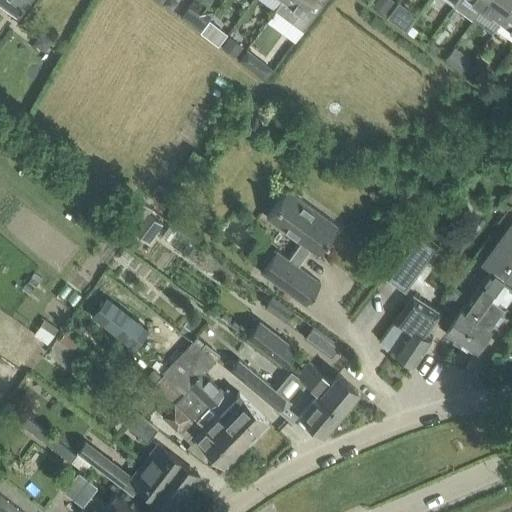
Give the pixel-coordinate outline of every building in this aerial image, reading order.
[(0,0),(0,3),(18,17),(31,0),(0,0)] [(165,0),(163,3),(172,10),(177,3),(176,0),(165,0)] [(281,0),(275,9),(303,30),(325,0),(281,0)] [(376,0),(374,4),(385,13),(395,0),(376,0)] [(458,0),(455,5),(474,19),(482,7),(487,0),(458,0)] [(511,0),(487,0),(482,7),(501,21),(511,6),(511,0)] [(511,6),(501,21),(511,29),(511,6)] [(188,7),(181,17),(200,31),(207,21),(188,7)] [(409,13),(400,26),(406,31),(416,18),(409,13)] [(207,21),(200,31),(218,45),(228,33),(209,18),(207,21)] [(412,24),(407,32),(414,36),(419,29),(412,24)] [(229,38),(223,46),(236,55),(241,48),(229,38)] [(431,38),(425,45),(437,53),(442,46),(431,38)] [(456,45),(446,59),(454,65),(464,51),(456,45)] [(245,50),(238,60),(248,67),(255,57),(245,50)] [(483,86),(483,87),(502,101),(509,91),(490,77),(483,86)] [(511,179),(501,193),(511,201),(511,179)] [(288,258),(276,249),(260,271),(305,303),(320,282),(298,266),(310,248),(317,253),(337,225),(286,188),(266,216),(300,241),(288,258)] [(461,341),(479,314),(495,291),(505,278),(511,267),(511,220),(480,262),(494,272),(470,308),(464,304),(446,331),(461,341)] [(420,229),(386,275),(406,290),(440,244),(420,229)] [(511,267),(505,278),(495,291),(479,314),(461,341),(476,351),(494,324),(495,323),(507,306),(505,304),(511,293),(511,267)] [(408,362),(412,361),(415,363),(433,336),(427,333),(442,311),(412,292),(380,339),(395,349),(402,354),(403,358),(408,362)] [(265,305),(285,320),(292,310),(272,295),(265,305)] [(257,324),(247,336),(282,363),(294,347),(259,321),(258,322),(256,323),(257,324)] [(307,338),(316,342),(310,358),(327,365),(337,341),(310,329),(307,338)] [(187,389),(208,408),(224,392),(203,371),(212,361),(189,344),(162,371),(184,393),(187,389)] [(284,398),(323,431),(341,410),(305,382),(290,400),(239,358),(230,369),(276,408),(284,398)] [(306,381),(305,382),(341,410),(357,390),(336,372),(328,381),(321,375),(324,371),(311,359),(298,374),(306,381)] [(229,386),(224,392),(208,408),(216,415),(246,443),(268,421),(239,392),(237,393),(229,386)] [(196,437),(225,465),(246,443),(216,415),(208,408),(187,389),(184,393),(174,402),(189,417),(177,429),(191,443),(196,437)] [(121,403),(111,416),(147,442),(156,429),(121,403)] [(20,423),(30,430),(36,423),(26,415),(20,423)] [(30,430),(40,438),(46,431),(36,423),(30,430)] [(40,438),(50,445),(56,438),(46,431),(40,438)] [(50,445),(60,453),(66,446),(56,438),(50,445)] [(142,462),(187,494),(194,484),(191,482),(198,473),(157,442),(142,462)] [(70,460),(76,453),(66,446),(60,453),(70,460)] [(129,478),(131,476),(100,452),(92,463),(122,486),(129,478)] [(129,478),(171,510),(177,501),(180,503),(187,494),(142,462),(131,476),(129,478)] [(141,511),(114,491),(102,506),(90,497),(89,498),(85,496),(92,487),(72,472),(57,492),(77,507),(80,509),(77,511),(141,511)] [(4,499),(0,504),(0,506),(1,507),(7,511),(9,511),(14,507),(4,499)]
